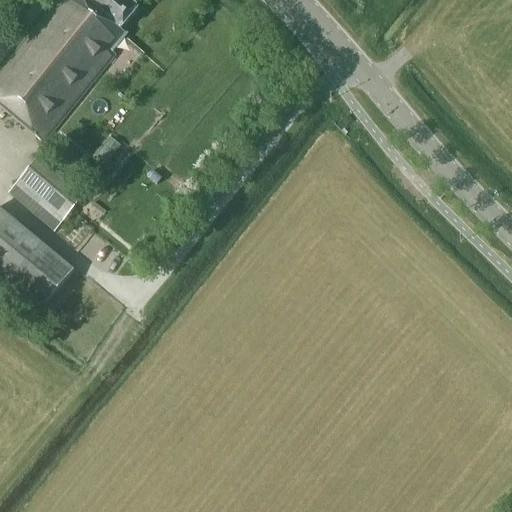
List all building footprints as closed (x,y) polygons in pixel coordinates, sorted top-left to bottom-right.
[(137,12),(120,0),(76,0),(74,4),(69,0),(65,0),(53,16),(48,12),(0,73),(0,110),(45,146),(115,57),(111,54),(121,42),(116,38),(137,12)] [(96,176),(70,153),(61,163),(88,186),(96,176)] [(41,156),(10,193),(55,232),(86,195),(41,156)] [(75,274),(0,212),(0,294),(20,311),(29,300),(44,312),(75,274)] [(62,322),(49,312),(43,320),(55,330),(62,322)]
